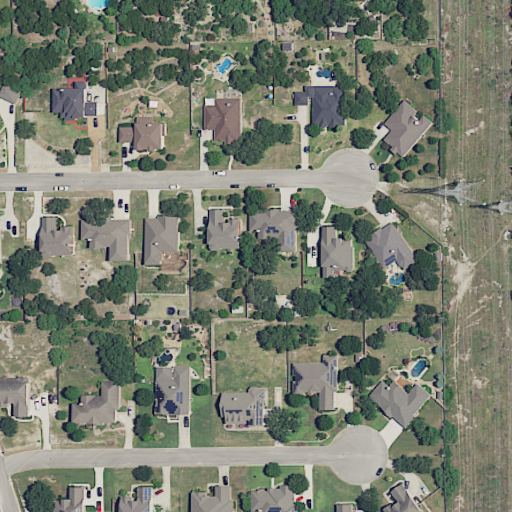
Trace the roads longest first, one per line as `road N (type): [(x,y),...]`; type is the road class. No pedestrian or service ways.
road 1 (residential): [(360,454),(53,458),(0,469)]
road 2 (residential): [(350,179),(0,180)]
